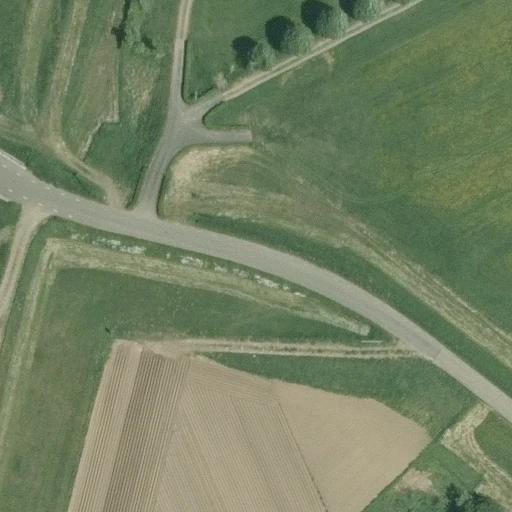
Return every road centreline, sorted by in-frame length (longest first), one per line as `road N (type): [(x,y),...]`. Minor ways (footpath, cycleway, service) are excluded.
road 1 (tertiary): [(511,412),(391,321),(307,276),(88,216),(17,185)]
road 2 (track): [(146,346),(395,354),(415,338)]
road 3 (track): [(142,228),(54,140),(53,109),(80,0)]
